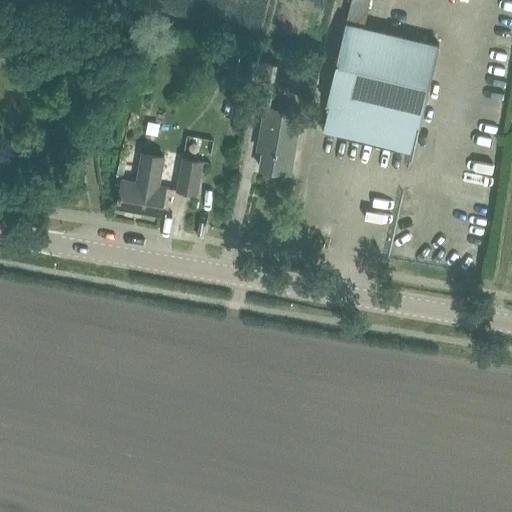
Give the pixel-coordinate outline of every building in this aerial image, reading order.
[(420,126),(425,107),(440,43),(364,26),(370,0),(351,0),(327,104),(330,104),(323,132),(411,153),(418,125),(420,126)] [(231,51),(226,76),(246,79),(251,54),(231,51)] [(256,99),(272,102),(279,63),(263,60),(256,99)] [(265,143),(264,148),(261,168),(290,173),(301,112),(265,105),(259,142),(265,143)] [(136,180),(123,178),(118,207),(161,215),(166,185),(159,184),(166,155),(141,151),(136,180)] [(183,158),(178,189),(197,193),(203,161),(183,158)]
